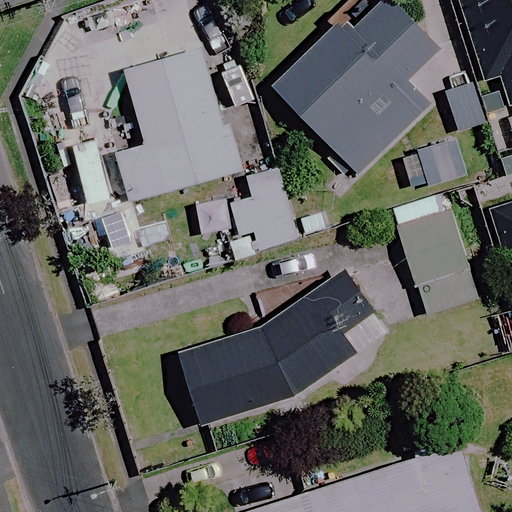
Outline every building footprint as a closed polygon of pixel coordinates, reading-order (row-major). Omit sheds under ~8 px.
[(441,50),(392,0),(385,0),(361,24),(338,26),(272,89),(357,178),(432,106),(408,81),(441,50)] [(511,0),(470,0),(499,86),(511,81),(511,0)] [(239,173),(204,49),(125,72),(144,137),(113,146),(130,204),(239,173)] [(468,175),(457,139),(401,156),(411,192),(468,175)] [(275,171),(248,179),(253,200),(231,206),(239,237),(252,234),(257,252),(293,243),(275,171)] [(478,300),(442,193),(391,211),(426,318),(478,300)] [(266,328),(179,352),(202,428),(293,398),(354,349),(343,335),(373,311),(340,270),(266,328)] [(479,511),(456,443),(247,511),(479,511)]
